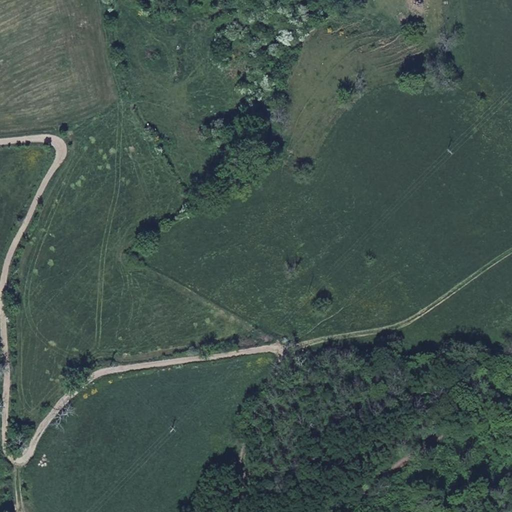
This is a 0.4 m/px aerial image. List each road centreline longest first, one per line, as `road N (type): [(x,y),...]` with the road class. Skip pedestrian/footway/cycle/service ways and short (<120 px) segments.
road 1 (track): [(0,143),(54,141),(63,156),(7,278),(7,449),(21,463),(57,411),(94,377),(233,352),(290,352),(401,328),(511,255)]
road 2 (track): [(290,352),(256,414),(237,511)]
